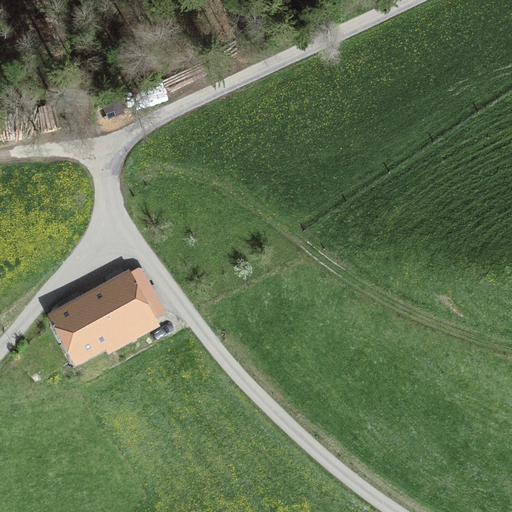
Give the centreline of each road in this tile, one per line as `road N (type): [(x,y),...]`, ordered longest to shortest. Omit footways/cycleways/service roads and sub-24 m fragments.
road 1 (track): [(107,193),(152,178),(191,181),(298,240),(380,303),(511,350)]
road 2 (unclassified): [(122,230),(92,149),(404,0)]
road 3 (unclassified): [(393,511),(302,442),(227,368),(122,230)]
road 4 (track): [(0,159),(92,149),(92,88),(106,42),(132,0)]
road 5 (unclassified): [(0,352),(122,230)]
